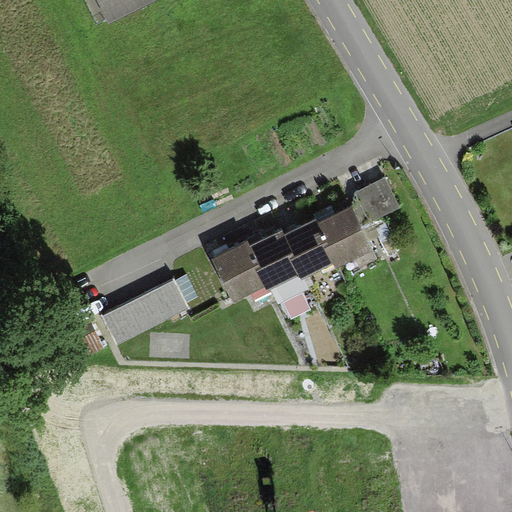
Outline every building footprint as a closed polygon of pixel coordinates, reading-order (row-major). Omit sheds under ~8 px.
[(96,0),(109,26),(158,0),(96,0)] [(400,207),(386,177),(357,191),(372,222),(400,207)] [(378,259),(352,207),(320,222),(331,245),(324,249),(333,264),(336,269),(356,259),(360,268),(378,259)] [(320,222),(318,218),(285,236),(294,254),(289,257),(298,275),(301,280),(304,279),(333,264),(324,249),(331,245),(320,222)] [(285,236),(282,230),(252,246),(262,266),(255,269),(267,291),(270,289),(298,275),(289,257),(294,254),(285,236)] [(252,246),(248,241),(212,259),(234,302),(252,293),(255,299),(268,293),(267,291),(255,269),(262,266),(252,246)] [(175,279),(187,303),(199,297),(187,273),(175,279)] [(301,280),(298,275),(270,289),(279,304),(309,289),(304,279),(301,280)] [(187,303),(175,279),(104,315),(118,344),(190,308),(187,303)] [(80,338),(89,355),(105,347),(96,331),(80,338)]
